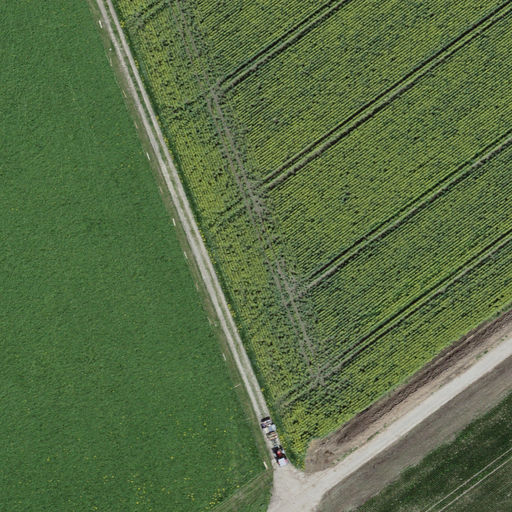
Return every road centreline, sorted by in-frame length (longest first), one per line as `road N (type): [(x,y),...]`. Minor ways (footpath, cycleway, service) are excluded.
road 1 (track): [(99,0),(292,500)]
road 2 (track): [(511,342),(276,511)]
